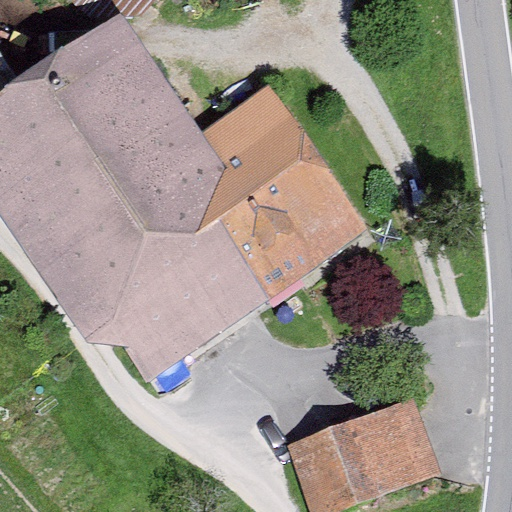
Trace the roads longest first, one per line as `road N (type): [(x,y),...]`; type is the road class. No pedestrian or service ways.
road 1 (track): [(445,338),(423,224),(368,108),(338,67),(332,0)]
road 2 (track): [(196,447),(118,399),(0,239)]
road 3 (tertiary): [(481,0),(511,241)]
